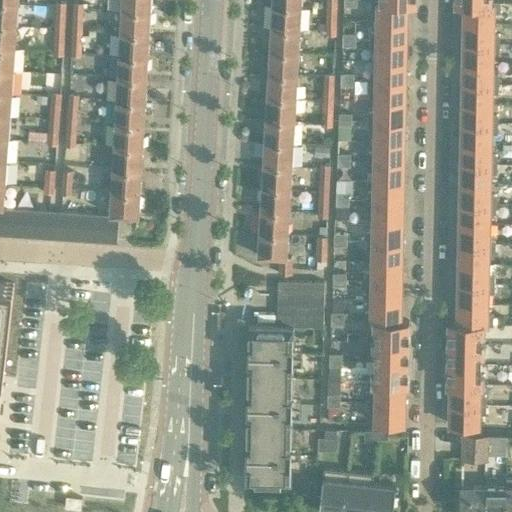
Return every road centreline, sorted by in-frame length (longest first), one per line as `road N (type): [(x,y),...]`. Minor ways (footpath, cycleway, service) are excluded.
road 1 (residential): [(424,511),(430,0)]
road 2 (secondary): [(194,263),(208,0)]
road 3 (secondary): [(178,511),(194,263)]
road 4 (residential): [(0,250),(194,263)]
